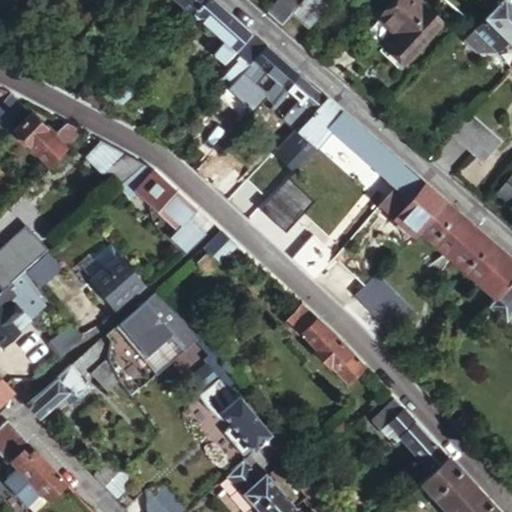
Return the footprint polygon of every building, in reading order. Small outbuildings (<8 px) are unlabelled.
[(173,0),(190,14),(202,0),(173,0)] [(261,43),(212,0),(202,0),(190,14),(189,15),(217,40),(207,52),(218,62),(227,51),(235,58),(216,80),(223,87),(234,74),(261,43)] [(288,0),(272,0),(262,11),(277,24),(286,14),(294,5),(288,0)] [(316,0),(298,0),(294,5),(286,14),(301,27),(321,5),(316,0)] [(403,50),(435,12),(420,0),(383,0),(375,10),(394,26),(386,37),(403,50)] [(457,0),(440,0),(459,16),(466,7),(457,0)] [(511,11),(500,0),(494,0),(451,43),(464,55),(486,55),(499,41),(509,51),(511,48),(511,11)] [(53,49),(41,63),(48,68),(59,56),(70,44),(42,20),(33,30),(53,49)] [(70,44),(59,56),(74,70),(88,54),(73,40),(70,44)] [(321,95),(261,43),(234,74),(245,84),(256,73),(288,102),(273,120),(286,132),(321,95)] [(22,70),(38,79),(48,68),(41,63),(40,65),(31,61),(22,70)] [(125,87),(112,102),(102,113),(113,119),(134,95),(125,87)] [(0,99),(9,93),(0,88),(0,99)] [(81,102),(102,113),(112,102),(88,91),(81,102)] [(338,110),(321,95),(286,132),(305,148),(321,130),(338,110)] [(494,139),(463,109),(443,129),(474,160),(494,139)] [(359,128),(338,110),(321,130),(341,148),(359,128)] [(80,131),(64,122),(49,137),(26,113),(9,131),(44,165),(80,131)] [(146,136),(168,148),(175,140),(152,127),(146,136)] [(341,148),(389,190),(372,209),(390,225),(383,233),(396,244),(409,229),(438,197),(359,128),(341,148)] [(192,169),(213,188),(234,166),(215,148),(222,139),(209,129),(192,147),(203,157),(192,169)] [(275,144),(256,165),(263,171),(282,151),(275,144)] [(122,153),(100,172),(114,187),(141,163),(122,153)] [(189,218),(193,213),(187,208),(191,203),(155,170),(141,163),(114,187),(125,199),(133,191),(178,230),(171,238),(185,251),(205,232),(189,218)] [(511,197),(511,177),(507,173),(491,192),(506,205),(511,197)] [(497,249),(438,197),(409,229),(467,281),(497,249)] [(197,208),(191,203),(187,208),(193,213),(197,208)] [(221,228),(203,245),(204,247),(192,259),(204,271),(235,242),(221,228)] [(0,290),(20,273),(24,269),(46,249),(29,230),(5,252),(10,257),(0,266),(0,290)] [(119,253),(112,244),(83,269),(91,278),(119,253)] [(46,249),(24,269),(36,283),(58,263),(46,249)] [(511,261),(497,249),(467,281),(487,298),(511,270),(511,261)] [(105,298),(116,310),(122,305),(146,284),(119,253),(91,278),(83,269),(80,272),(74,266),(59,280),(77,300),(89,289),(100,302),(105,298)] [(511,270),(487,298),(480,306),(497,321),(511,305),(511,270)] [(374,272),(351,292),(388,331),(410,310),(374,272)] [(20,273),(0,290),(0,340),(1,342),(30,317),(19,306),(21,305),(11,295),(27,281),(20,273)] [(27,281),(11,295),(21,305),(19,306),(30,317),(45,304),(27,281)] [(319,324),(297,302),(279,322),(302,344),(301,347),(316,362),(318,360),(338,381),(357,363),(319,324)] [(135,317),(139,322),(148,315),(144,309),(135,317)] [(130,331),(139,322),(135,317),(125,325),(130,331)] [(60,356),(82,338),(65,318),(44,336),(60,356)] [(102,336),(71,364),(79,372),(79,373),(98,357),(107,341),(102,336)] [(197,377),(204,387),(219,376),(213,368),(215,366),(203,350),(186,362),(197,377)] [(120,376),(114,367),(107,358),(91,372),(124,407),(133,400),(115,381),(120,376)] [(39,417),(40,416),(63,397),(68,392),(76,394),(81,399),(94,389),(79,373),(79,372),(71,364),(56,376),(57,377),(27,402),(39,417)] [(0,400),(13,390),(0,375),(0,400)] [(281,445),(242,394),(237,398),(222,381),(219,376),(204,387),(197,377),(191,381),(192,382),(194,387),(197,392),(201,397),(208,405),(212,409),(216,413),(221,409),(230,420),(232,423),(224,429),(244,453),(251,446),(254,449),(258,446),(268,457),(281,445)] [(72,407),(81,399),(76,394),(68,392),(63,397),(72,407)] [(414,481),(441,454),(396,405),(390,399),(367,421),(387,443),(392,438),(415,466),(408,473),(414,481)] [(221,409),(216,413),(221,416),(224,417),(230,420),(221,409)] [(7,419),(0,425),(0,453),(2,456),(5,453),(24,436),(7,419)] [(374,440),(356,420),(345,430),(344,431),(362,451),(374,440)] [(344,431),(345,430),(340,424),(326,436),(332,442),(344,431)] [(35,448),(24,436),(5,453),(10,459),(22,448),(27,455),(35,448)] [(24,511),(33,511),(66,481),(35,448),(27,455),(22,448),(10,459),(24,474),(9,488),(9,495),(24,511)] [(267,470),(251,452),(243,459),(259,477),(267,470)] [(115,454),(93,474),(100,482),(104,486),(125,466),(115,454)] [(494,511),(441,454),(414,481),(412,482),(439,511),(494,511)] [(277,477),(275,480),(278,484),(296,470),(286,458),(271,470),(277,477)] [(243,459),(228,473),(254,505),(270,491),(278,484),(275,480),(267,470),(259,477),(243,459)] [(125,466),(104,486),(115,498),(136,478),(125,466)] [(304,470),(295,477),(306,490),(309,494),(317,487),(304,470)] [(254,505),(259,511),(288,511),(296,505),(284,491),(278,484),(270,491),(254,505)] [(163,486),(141,510),(142,511),(183,511),(187,508),(163,486)] [(284,491),(296,505),(308,495),(309,494),(306,490),(299,496),(290,486),(284,491)] [(317,487),(309,494),(308,495),(318,508),(319,509),(329,501),(317,487)] [(308,495),(296,505),(302,511),(317,511),(318,508),(308,495)] [(338,511),(329,501),(319,509),(318,508),(317,511),(338,511)]
